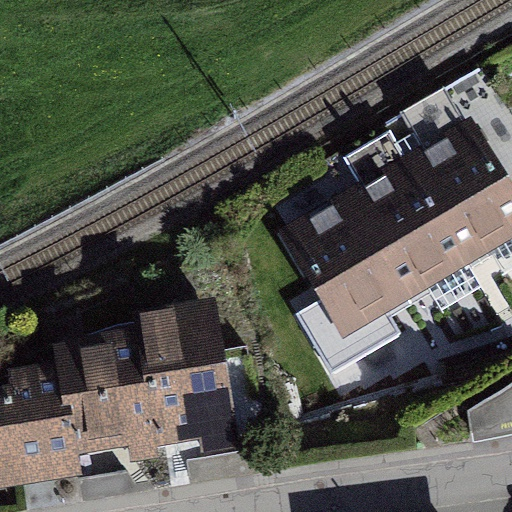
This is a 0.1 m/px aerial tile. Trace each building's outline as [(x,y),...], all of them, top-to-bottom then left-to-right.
[(511,199),(479,142),(413,180),(476,291),(511,270),(511,199)] [(413,180),(346,217),(410,328),(476,291),(413,180)] [(346,217),(280,255),(344,366),(410,328),(346,217)] [(243,457),(225,294),(146,303),(149,326),(162,447),(204,442),(206,461),(243,457)] [(162,447),(149,326),(68,335),(71,362),(81,456),(133,451),(135,464),(164,461),(162,447)] [(81,456),(71,362),(15,368),(17,385),(0,386),(0,489),(84,480),(81,456)]
